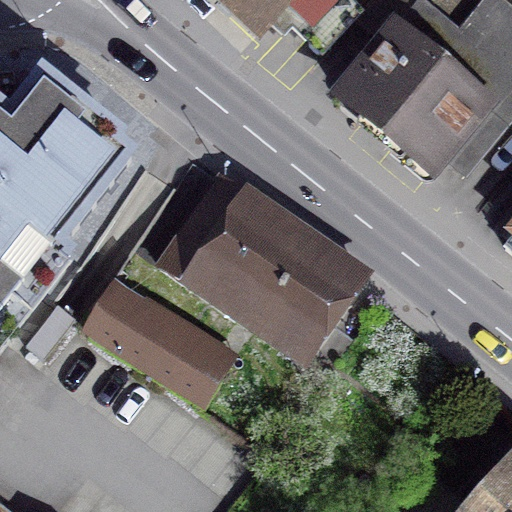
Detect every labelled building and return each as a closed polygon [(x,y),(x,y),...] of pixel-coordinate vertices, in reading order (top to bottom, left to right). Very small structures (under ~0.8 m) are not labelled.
[(224,0),(259,33),(278,14),(305,40),(342,0),(224,0)] [(511,119),(511,19),(492,3),(461,41),(422,9),(343,104),(429,175),(444,156),(466,174),(511,119)] [(10,122),(0,113),(0,348),(70,260),(58,251),(71,235),(72,237),(132,162),(116,149),(121,143),(43,81),(10,122)] [(247,199),(221,181),(160,269),(187,288),(190,283),(232,313),(239,303),(307,351),(353,286),(241,207),(247,199)] [(222,364),(115,297),(88,340),(194,408),(222,364)] [(511,511),(511,474),(478,511),(511,511)]
